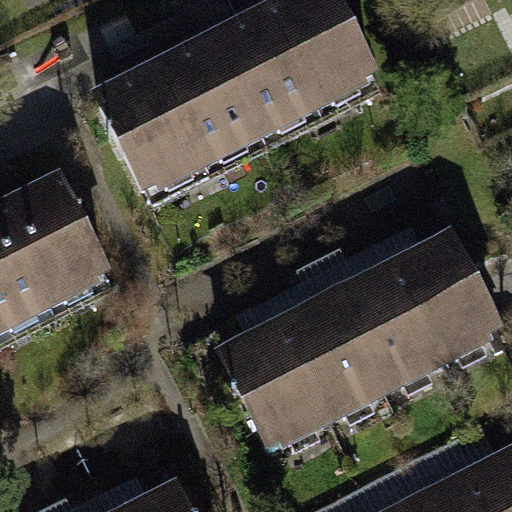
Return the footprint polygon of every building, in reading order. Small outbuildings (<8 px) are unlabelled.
[(333,0),(324,0),(97,108),(147,213),(382,102),(333,0)] [(58,195),(0,224),(0,347),(107,294),(58,195)] [(237,317),(249,338),(420,252),(409,232),(237,317)] [(249,338),(216,354),(274,464),(503,351),(454,235),(420,252),(249,338)] [(483,427),(317,511),(402,511),(498,464),(483,427)] [(402,511),(511,511),(511,455),(498,464),(402,511)] [(139,482),(80,511),(153,511),(154,511),(139,482)] [(153,511),(188,511),(182,498),(154,511),(153,511)]
